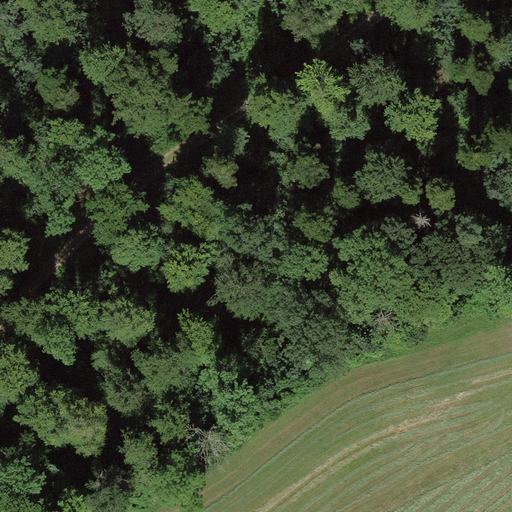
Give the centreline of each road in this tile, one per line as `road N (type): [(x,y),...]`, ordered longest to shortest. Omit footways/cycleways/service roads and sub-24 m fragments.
road 1 (track): [(270,0),(207,142),(93,453),(62,511)]
road 2 (track): [(0,323),(46,273),(392,0)]
